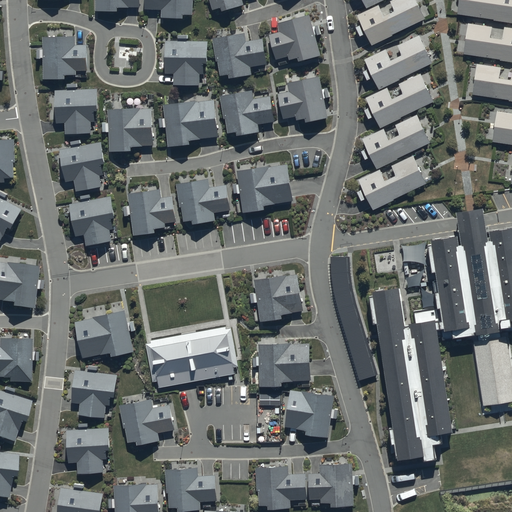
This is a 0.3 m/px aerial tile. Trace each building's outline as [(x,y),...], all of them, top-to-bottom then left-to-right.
[(140,0),(96,0),(96,13),(120,14),(120,10),(141,10),(140,0)] [(148,0),(149,11),(164,11),(164,20),(185,20),(185,17),(195,18),(195,0),(148,0)] [(207,0),(208,3),(210,2),(214,15),(223,13),(223,15),(244,10),(242,2),(250,0),(207,0)] [(357,23),(360,33),(366,31),(370,44),(393,34),(393,32),(425,17),(417,0),(389,0),(393,7),(384,11),(381,2),(358,13),(362,21),(357,23)] [(511,0),(458,0),(457,10),(511,20),(511,0)] [(298,57),(299,61),(321,55),(315,36),(320,35),(318,26),(314,27),(310,15),(277,23),(279,32),(269,35),(275,60),(289,57),(289,59),(298,57)] [(490,24),(468,21),(462,51),(511,59),(511,26),(503,25),(501,35),(488,33),(490,24)] [(244,33),(213,38),(217,62),(219,61),(221,75),(230,74),(230,76),(251,74),(250,66),(266,64),(262,39),(246,41),(244,33)] [(373,74),(379,86),(433,62),(420,33),(397,42),(401,51),(391,55),(387,46),(365,56),(368,65),(364,67),(368,77),(373,74)] [(78,45),(78,37),(44,37),(44,51),(40,51),(40,61),(46,61),(46,81),(66,81),(66,77),(78,77),(78,73),(88,73),(88,45),(78,45)] [(210,68),(210,43),(189,43),(188,38),(180,38),(180,44),(168,44),(168,76),(175,76),(175,88),(202,88),(202,78),(206,78),(206,68),(210,68)] [(476,62),(470,91),(511,98),(511,64),(511,65),(510,76),(497,74),(498,66),(476,62)] [(362,106),(368,117),(374,114),(379,126),(402,117),(401,115),(434,100),(420,72),(399,82),(402,90),(391,95),(387,86),(366,96),(370,102),(362,106)] [(329,89),(323,91),(321,78),(289,84),(291,92),(279,95),(284,120),(297,117),(297,120),(307,118),(307,120),(329,116),(325,99),(331,98),(329,89)] [(100,115),(99,91),(78,92),(78,86),(67,86),(67,92),(57,92),(58,126),(67,126),(67,137),(93,136),(92,125),(97,124),(97,115),(100,115)] [(258,125),(275,121),(271,97),(255,99),(253,91),(221,96),(225,119),(227,119),(229,134),(237,132),(237,134),(259,131),(258,125)] [(213,100),(167,106),(169,120),(162,121),(163,130),(170,129),(172,151),(194,148),(193,142),(218,139),(213,100)] [(511,110),(496,107),(491,138),(511,142),(511,110)] [(154,147),(153,111),(111,113),(111,124),(105,125),(105,136),(111,135),(112,156),(134,156),(134,147),(154,147)] [(361,148),(365,156),(371,153),(377,167),(431,140),(418,113),(396,124),(399,129),(389,134),(385,126),(363,138),(366,145),(361,148)] [(0,185),(6,185),(6,180),(15,180),(14,141),(0,141),(0,185)] [(108,169),(102,143),(82,147),(81,141),(69,144),(70,150),(60,152),(67,185),(76,183),(78,194),(103,189),(101,178),(107,177),(105,170),(108,169)] [(357,188),(360,197),(367,194),(372,209),(395,198),(394,196),(428,182),(415,153),(392,162),(396,170),(385,175),(382,168),(358,178),(362,186),(357,188)] [(289,164),(238,173),(240,184),(233,185),(235,198),(242,197),(246,218),(268,215),(267,208),(295,204),(289,164)] [(208,180),(179,184),(185,227),(217,223),(216,215),(228,213),(225,187),(209,189),(208,180)] [(159,189),(131,192),(132,209),(125,210),(126,219),(133,218),(135,240),(157,238),(157,232),(167,231),(167,226),(177,225),(174,197),(161,199),(159,189)] [(0,246),(8,231),(14,235),(26,212),(6,201),(9,196),(0,191),(0,246)] [(118,222),(113,198),(92,202),(90,195),(81,197),(82,204),(71,206),(77,239),(86,237),(88,249),(113,244),(111,233),(115,232),(114,223),(118,222)] [(511,243),(510,228),(418,240),(432,341),(465,337),(500,332),(511,330),(511,243)] [(38,262),(0,257),(0,297),(13,299),(13,305),(32,307),(34,284),(41,285),(42,273),(37,272),(38,262)] [(354,291),(350,258),(332,261),(336,294),(360,381),(378,376),(354,291)] [(298,274),(255,281),(260,320),(282,318),(282,312),(304,310),(298,274)] [(397,288),(372,291),(395,463),(425,459),(421,434),(442,432),(428,321),(401,324),(397,288)] [(126,315),(124,308),(76,319),(85,356),(114,349),(115,354),(133,350),(128,327),(134,326),(131,314),(126,315)] [(140,340),(148,384),(227,371),(219,327),(140,340)] [(500,332),(465,337),(474,407),(510,402),(500,332)] [(31,346),(31,335),(0,334),(0,371),(7,372),(7,378),(30,378),(30,355),(36,355),(36,346),(31,346)] [(290,342),(259,342),(260,385),(281,384),(281,379),(310,378),(309,343),(290,343),(290,342)] [(115,393),(117,377),(77,373),(74,400),(82,400),(80,415),(103,417),(105,400),(110,401),(111,392),(115,393)] [(2,388),(0,386),(0,431),(10,435),(17,414),(25,416),(31,398),(12,392),(13,387),(3,384),(2,388)] [(333,393),(290,386),(284,421),(305,425),(304,432),(327,436),(333,393)] [(174,427),(171,406),(152,409),(150,396),(122,400),(129,441),(139,439),(140,443),(160,440),(158,430),(174,427)] [(110,445),(108,428),(67,431),(69,459),(78,459),(79,472),(104,470),(103,456),(106,456),(105,445),(110,445)] [(19,455),(0,451),(0,491),(5,493),(9,472),(16,473),(19,455)] [(353,504),(352,463),(320,463),(320,473),(309,474),(309,497),(321,497),(321,502),(331,501),(331,505),(353,504)] [(218,496),(216,474),(195,475),(195,465),(168,467),(171,506),(181,505),(181,509),(201,508),(200,497),(218,496)] [(268,504),(268,507),(291,506),(290,499),(306,499),(305,473),(289,474),(289,466),(256,467),(257,505),(268,504)] [(159,511),(158,480),(116,482),(117,511),(159,511)] [(100,511),(103,492),(60,487),(57,511),(100,511)]
